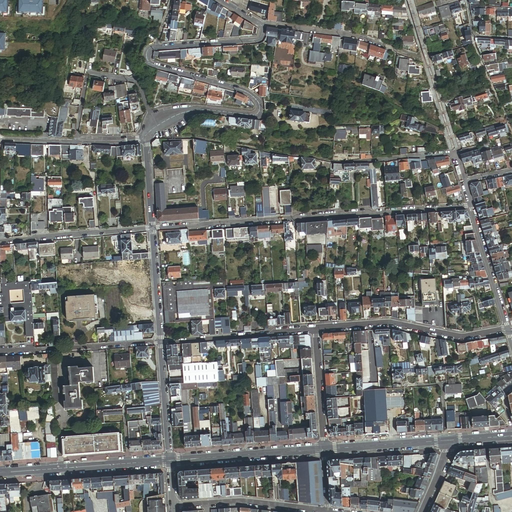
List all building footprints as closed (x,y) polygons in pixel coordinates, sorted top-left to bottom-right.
[(9,7),(9,0),(0,0),(0,13),(3,13),(4,13),(9,13),(9,7)] [(44,8),(44,0),(19,0),(19,7),(19,14),(23,14),(25,14),(38,14),(39,14),(44,15),(44,8)] [(144,11),(145,4),(149,5),(149,0),(140,0),(140,11),(144,11)] [(181,0),(179,9),(190,11),(191,5),(186,5),(187,2),(184,2),(184,1),(181,0)] [(227,11),(209,0),(208,7),(206,12),(210,14),(211,12),(220,15),(221,14),(225,16),(227,11)] [(354,4),(355,2),(341,1),(341,11),(348,12),(348,10),(354,10),(354,9),(354,4)] [(436,11),(434,1),(418,6),(420,13),(424,12),(425,14),(436,11)] [(354,4),(354,9),(359,9),(362,10),(365,10),(365,12),(368,12),(368,5),(354,4)] [(370,10),(371,4),(368,4),(368,5),(368,12),(367,14),(371,15),(380,16),(381,11),(380,11),(370,10)] [(456,5),(451,7),(452,13),(462,10),(460,4),(456,5)] [(486,14),(486,6),(471,5),(472,11),(474,11),(474,14),(486,14)] [(441,14),(452,11),(450,7),(450,6),(444,8),(440,9),(441,14)] [(497,10),(497,7),(486,6),(486,14),(495,14),(495,10),(497,10)] [(243,20),(229,11),(228,16),(232,19),(231,20),(240,26),(243,20)] [(194,22),(204,24),(205,17),(196,15),(194,22)] [(400,30),(403,30),(404,20),(393,19),(392,24),(396,25),(399,25),(399,30),(400,30)] [(115,25),(115,24),(97,21),(95,30),(99,30),(99,29),(103,29),(103,30),(103,31),(106,31),(107,30),(108,29),(114,30),(115,25)] [(257,29),(245,21),(243,30),(252,32),(252,33),(256,34),(257,29)] [(473,43),(470,26),(465,27),(465,31),(466,36),(467,40),(467,44),(473,43)] [(379,31),(368,27),(367,36),(378,39),(378,38),(379,31)] [(232,29),(225,28),(224,32),(223,38),(229,37),(232,29)] [(276,41),(278,30),(267,28),(266,35),(269,35),(268,46),(275,46),(276,41)] [(297,35),(298,32),(282,30),(281,42),(293,43),(294,34),(297,35)] [(163,42),(175,41),(177,32),(175,32),(175,33),(171,32),(170,35),(164,35),(163,42)] [(340,39),(340,37),(314,34),(313,42),(315,43),(318,43),(320,43),(320,41),(332,43),(331,45),(333,45),(339,46),(340,39)] [(356,51),(358,40),(344,38),(344,40),(342,49),(351,50),(356,51)] [(369,50),(371,45),(359,41),(358,47),(369,50)] [(310,51),(309,59),(324,61),(331,61),(332,54),(319,52),(320,43),(318,43),(315,43),(314,51),(310,51)] [(382,59),(385,50),(371,45),(369,50),(369,54),(382,59)] [(213,48),(201,49),(201,53),(203,53),(203,57),(213,56),(213,48)] [(117,52),(104,50),(102,61),(115,63),(115,61),(117,52)] [(452,50),(442,53),(443,59),(447,57),(451,56),(454,55),(452,50)] [(179,59),(179,51),(170,52),(171,60),(179,59)] [(170,52),(159,53),(159,56),(159,60),(171,60),(170,52)] [(442,53),(431,56),(433,62),(437,60),(443,59),(442,53)] [(469,62),(466,54),(461,56),(462,57),(458,59),(460,66),(469,62)] [(498,63),(485,65),(488,70),(494,69),(495,72),(500,71),(499,70),(498,63)] [(408,65),(408,71),(407,74),(418,75),(419,69),(415,69),(415,66),(413,66),(408,65)] [(267,71),(268,67),(266,67),(251,66),(251,67),(251,72),(256,72),(256,75),(264,75),(264,71),(267,71)] [(244,77),(244,69),(232,68),(231,76),(244,77)] [(169,75),(157,72),(155,79),(167,82),(167,81),(169,75)] [(377,78),(364,73),(362,84),(378,91),(384,94),(386,87),(381,85),(383,81),(379,80),(380,78),(377,76),(377,78)] [(74,75),(71,77),(69,87),(76,88),(78,76),(74,75)] [(179,78),(169,75),(167,81),(177,84),(179,78)] [(78,76),(76,88),(82,89),(84,76),(78,76)] [(195,82),(181,78),(181,80),(182,80),(180,88),(193,91),(194,84),(195,82)] [(103,92),(104,85),(105,83),(94,82),(94,84),(93,86),(93,91),(103,92)] [(205,85),(195,82),(194,84),(195,85),(194,93),(203,95),(203,93),(206,94),(207,90),(204,89),(205,85)] [(125,85),(123,85),(118,86),(116,86),(118,98),(126,97),(125,85)] [(495,95),(491,87),(485,89),(486,91),(488,97),(495,95)] [(237,93),(226,91),(225,95),(230,96),(234,98),(246,103),(248,98),(237,93)] [(488,97),(486,91),(475,94),(477,100),(483,98),(488,97)] [(421,92),(422,102),(432,102),(431,96),(430,96),(429,92),(421,92)] [(137,94),(129,95),(129,96),(130,101),(130,103),(138,102),(137,94)] [(462,97),(456,99),(455,99),(455,101),(453,101),(452,102),(454,109),(454,110),(460,108),(460,110),(465,108),(464,104),(463,100),(462,97)] [(453,101),(452,99),(445,101),(447,106),(450,105),(451,111),(452,110),(454,109),(452,102),(453,101)] [(130,103),(130,101),(123,102),(123,105),(124,109),(126,122),(131,122),(130,117),(130,114),(129,111),(126,111),(126,109),(127,108),(128,107),(131,107),(130,103)] [(57,126),(55,137),(62,138),(64,123),(63,123),(64,117),(67,117),(68,112),(66,111),(67,103),(60,102),(59,110),(60,110),(59,116),(58,115),(58,118),(57,126)] [(139,111),(138,102),(130,103),(131,107),(132,112),(139,111)] [(322,114),(323,109),(292,105),(289,120),(303,122),(305,113),(305,111),(313,112),(312,115),(317,115),(317,113),(322,114)] [(16,108),(6,108),(6,115),(7,116),(15,116),(16,108)] [(31,109),(22,108),(21,116),(22,116),(31,117),(31,112),(31,109)] [(97,127),(99,112),(92,111),(91,114),(90,123),(89,126),(89,127),(97,128),(97,127)] [(112,124),(111,114),(102,115),(102,116),(103,116),(103,117),(104,119),(101,119),(102,125),(103,125),(107,125),(112,124)] [(444,135),(443,130),(427,122),(425,126),(414,123),(415,118),(401,115),(400,120),(402,121),(401,126),(421,132),(421,130),(429,132),(438,135),(438,134),(444,135)] [(57,126),(58,118),(51,117),(50,125),(57,126)] [(239,119),(229,117),(228,123),(228,124),(229,124),(229,125),(238,126),(239,119)] [(259,121),(239,119),(238,126),(251,128),(251,129),(258,130),(259,124),(261,124),(261,121),(260,121),(259,121)] [(55,137),(57,126),(50,125),(48,136),(55,137)] [(505,125),(502,126),(496,128),(498,134),(507,131),(507,129),(505,125)] [(486,131),(485,128),(475,131),(477,137),(480,136),(480,135),(486,134),(486,131)] [(498,134),(496,128),(489,130),(487,130),(489,136),(498,134)] [(470,138),(469,133),(460,135),(460,136),(459,136),(459,137),(460,141),(464,140),(467,139),(470,138)] [(181,140),(167,140),(167,143),(163,143),(164,155),(169,155),(178,155),(178,154),(183,154),(183,153),(182,142),(181,140)] [(192,140),(193,145),(194,153),(204,154),(206,142),(192,140)] [(32,145),(16,144),(15,150),(15,151),(20,151),(19,156),(32,157),(32,155),(32,145)] [(141,144),(123,146),(123,156),(136,155),(137,156),(141,156),(142,155),(141,144)] [(492,152),(489,144),(484,145),(484,146),(485,146),(485,149),(486,151),(489,160),(491,159),(491,162),(494,161),(492,152)] [(44,145),(32,145),(32,155),(44,155),(44,149),(44,145)] [(49,157),(62,157),(61,145),(49,145),(49,157)] [(479,147),(478,146),(475,147),(476,150),(475,150),(478,162),(483,161),(480,151),(479,147)] [(475,150),(474,147),(469,148),(470,152),(473,160),(473,163),(474,164),(478,162),(475,150)] [(253,150),(241,148),(242,155),(245,155),(245,165),(257,164),(256,155),(250,155),(250,151),(253,152),(253,150)] [(492,152),(494,161),(495,161),(504,158),(501,149),(492,152)] [(84,160),(83,150),(71,150),(71,155),(71,160),(84,160)] [(257,164),(260,163),(259,151),(253,150),(253,152),(250,151),(250,155),(256,155),(257,164)] [(224,151),(209,152),(210,162),(225,161),(224,157),(224,154),(224,152),(224,151)] [(270,154),(259,151),(260,163),(260,168),(267,167),(266,159),(272,159),(272,162),(285,162),(285,164),(289,164),(289,162),(288,156),(279,156),(270,154)] [(470,152),(461,154),(464,163),(473,160),(470,152)] [(239,156),(224,157),(225,161),(225,166),(228,166),(240,165),(239,156)] [(449,164),(448,158),(450,158),(449,157),(447,156),(445,156),(434,158),(435,161),(437,167),(440,166),(445,165),(449,164)] [(315,159),(300,157),(300,160),(302,160),(302,170),(315,169),(315,159)] [(409,170),(407,159),(398,160),(399,167),(399,171),(409,170)] [(421,161),(420,159),(409,159),(408,159),(410,170),(422,168),(421,161)] [(437,167),(435,161),(430,163),(431,166),(434,174),(439,172),(437,167)] [(399,167),(384,168),(385,180),(400,179),(399,171),(399,167)] [(440,175),(444,187),(450,185),(447,177),(446,178),(445,174),(440,175)] [(496,178),(486,180),(489,190),(489,193),(493,192),(493,189),(498,187),(496,178)] [(45,180),(36,180),(36,183),(33,183),(32,183),(32,191),(40,191),(45,192),(45,180)] [(483,191),(480,181),(472,183),(470,186),(474,198),(481,196),(484,195),(483,191)] [(155,184),(157,209),(159,209),(160,211),(166,211),(164,183),(155,184)] [(372,209),(378,208),(377,185),(373,185),(372,183),(370,183),(372,199),(372,206),(372,209)] [(113,184),(108,185),(108,187),(102,188),(102,189),(103,193),(116,192),(116,186),(113,186),(113,184)] [(454,186),(453,185),(445,188),(446,190),(447,195),(453,193),(457,192),(461,191),(459,186),(454,188),(454,186)] [(245,196),(244,186),(238,186),(238,190),(236,190),(235,186),(230,187),(230,190),(231,197),(245,196)] [(268,187),(262,187),(262,189),(263,195),(263,203),(264,217),(276,216),(276,211),(274,212),(274,209),(270,209),(268,187)] [(425,190),(426,197),(435,195),(433,188),(425,190)] [(226,199),(225,189),(214,190),(215,200),(226,199)] [(292,204),(291,191),(280,192),(281,206),(285,205),(285,215),(292,215),(292,212),(292,204)] [(422,197),(415,198),(416,206),(423,205),(422,197)] [(95,208),(94,198),(80,199),(81,204),(84,204),(84,208),(95,208)] [(63,200),(48,200),(48,208),(51,208),(51,207),(52,207),(52,206),(63,206),(63,200)] [(478,212),(486,209),(487,209),(485,202),(481,203),(476,205),(478,212)] [(264,217),(263,203),(256,204),(257,217),(264,217)] [(64,219),(65,219),(65,214),(72,214),(72,208),(63,208),(64,219)] [(198,213),(198,208),(166,211),(160,211),(157,211),(158,221),(160,222),(199,219),(198,213)] [(480,218),(488,216),(488,214),(486,209),(478,212),(480,218)] [(50,222),(63,222),(63,211),(58,211),(54,211),(50,212),(50,222)] [(466,211),(456,211),(457,220),(461,219),(464,219),(470,219),(467,212),(466,211)] [(453,222),(452,212),(441,213),(441,219),(448,219),(448,222),(449,223),(452,222),(453,222)] [(438,223),(437,213),(428,214),(429,223),(438,223)] [(38,222),(38,214),(32,214),(32,230),(45,229),(45,222),(38,222)] [(65,214),(65,219),(65,223),(75,223),(75,214),(72,214),(65,214)] [(427,221),(426,214),(417,214),(417,221),(418,225),(422,225),(421,221),(427,221)] [(407,223),(407,215),(396,216),(396,219),(397,228),(404,228),(404,223),(407,223)] [(391,233),(398,233),(397,228),(396,219),(390,220),(390,217),(384,217),(385,231),(387,232),(390,232),(391,233)] [(372,227),(371,218),(359,219),(359,225),(359,228),(372,227)] [(377,220),(377,218),(371,218),(372,227),(372,231),(373,232),(376,232),(378,231),(383,231),(383,219),(377,220)] [(489,219),(481,221),(483,228),(491,225),(491,223),(489,219)] [(347,226),(347,220),(328,222),(327,233),(327,235),(336,235),(341,235),(341,230),(339,230),(339,227),(343,227),(343,230),(346,230),(347,226)] [(284,223),(284,225),(285,233),(285,241),(294,241),(293,233),(289,234),(289,222),(284,223)] [(327,233),(328,222),(306,223),(306,232),(306,235),(327,233)] [(306,232),(306,223),(297,224),(298,232),(299,232),(306,232)] [(285,233),(284,225),(271,226),(271,230),(270,231),(270,237),(274,237),(273,234),(285,233)] [(491,225),(483,228),(485,234),(493,232),(491,225)] [(270,226),(257,227),(258,239),(270,238),(270,237),(270,231),(270,226)] [(258,239),(257,227),(250,228),(250,238),(251,242),(258,242),(258,239)] [(240,239),(240,228),(226,229),(227,240),(240,239)] [(250,238),(250,228),(240,228),(240,239),(250,238)] [(189,243),(189,242),(188,233),(188,229),(167,231),(167,234),(166,234),(167,245),(182,244),(182,243),(189,243)] [(225,250),(223,229),(212,230),(212,239),(213,239),(213,245),(211,245),(211,251),(225,250)] [(207,240),(206,231),(188,233),(189,242),(203,241),(207,240)] [(496,236),(495,232),(493,232),(485,234),(489,248),(499,245),(496,238),(494,239),(494,237),(496,236)] [(476,241),(474,234),(466,234),(465,234),(465,242),(476,241)] [(123,254),(129,253),(133,253),(133,240),(125,241),(122,241),(123,245),(123,250),(123,254)] [(480,252),(476,241),(465,242),(466,243),(462,244),(462,247),(464,247),(465,251),(463,251),(463,253),(463,254),(467,254),(480,252)] [(41,256),(56,255),(55,244),(40,245),(41,256)] [(446,252),(445,244),(439,244),(436,244),(437,253),(446,252)] [(306,246),(306,254),(316,253),(322,253),(322,252),(322,245),(306,246)] [(499,245),(489,248),(491,255),(500,252),(500,250),(499,245)] [(99,246),(84,247),(84,258),(100,257),(99,246)] [(73,248),(61,249),(62,259),(73,258),(74,258),(73,248)] [(500,252),(491,255),(493,261),(507,258),(508,258),(506,251),(505,251),(504,251),(500,252)] [(180,278),(180,267),(169,268),(170,279),(180,278)] [(343,276),(343,268),(337,268),(337,272),(334,272),(335,279),(343,278),(343,276)] [(361,275),(360,269),(344,268),(343,268),(343,276),(361,275)] [(506,273),(497,275),(498,280),(511,276),(511,273),(511,272),(511,271),(506,273)] [(475,287),(473,277),(469,277),(469,278),(466,278),(465,278),(464,278),(463,278),(463,276),(459,276),(459,278),(460,286),(469,286),(470,288),(475,287)] [(477,280),(476,277),(473,277),(475,287),(484,285),(483,280),(480,280),(479,279),(478,279),(477,279),(477,280)] [(459,278),(451,279),(451,280),(452,286),(460,286),(459,278)] [(212,290),(212,281),(212,280),(166,283),(166,286),(165,286),(163,286),(165,323),(191,322),(202,321),(209,320),(215,320),(214,318),(213,299),(212,290)] [(227,287),(227,280),(212,281),(212,290),(215,290),(227,289),(227,287)] [(327,287),(326,280),(322,281),(317,281),(318,296),(323,296),(327,296),(327,293),(324,293),(324,288),(327,287)] [(436,305),(434,280),(421,281),(422,305),(436,305)] [(11,312),(25,311),(33,311),(31,282),(2,283),(3,293),(4,307),(5,312),(11,312)] [(298,283),(282,284),(283,291),(283,292),(286,292),(286,289),(295,289),(295,291),(295,297),(296,297),(299,297),(299,291),(299,287),(298,283)] [(283,291),(282,284),(266,285),(266,289),(266,292),(283,291)] [(263,289),(262,285),(248,286),(248,291),(248,292),(249,296),(266,295),(266,292),(266,289),(263,289)] [(227,291),(227,289),(215,290),(216,299),(226,298),(225,291),(227,291)] [(385,307),(385,298),(385,295),(385,294),(385,293),(382,293),(382,297),(381,297),(381,298),(379,298),(379,299),(375,299),(372,300),(372,302),(372,308),(374,308),(374,312),(375,313),(378,313),(379,312),(379,308),(381,307),(381,317),(386,317),(385,307)] [(98,312),(97,307),(95,307),(94,295),(84,296),(84,298),(77,299),(77,297),(68,297),(69,300),(66,300),(67,319),(69,318),(74,318),(74,320),(85,319),(85,317),(94,317),(96,317),(96,312),(98,312)] [(414,299),(399,300),(399,307),(410,306),(411,307),(407,307),(407,313),(408,313),(408,321),(415,322),(415,306),(414,299)] [(462,299),(461,299),(461,303),(462,313),(467,313),(467,311),(471,310),(470,303),(470,302),(469,302),(468,303),(463,303),(462,299)] [(483,302),(478,304),(479,311),(482,310),(481,306),(484,305),(484,308),(495,304),(494,299),(487,301),(483,302)] [(361,313),(360,303),(349,304),(349,308),(349,313),(361,313)] [(462,313),(461,303),(459,303),(450,304),(451,309),(449,309),(449,311),(451,311),(451,314),(457,313),(457,314),(462,313)] [(422,308),(415,306),(415,322),(423,324),(422,308)] [(303,316),(316,315),(316,309),(310,310),(310,307),(306,307),(307,308),(303,308),(303,316)] [(328,316),(328,308),(319,309),(319,317),(328,316)] [(337,314),(336,308),(328,308),(328,316),(335,316),(335,314),(337,314)] [(26,322),(25,311),(11,312),(11,320),(11,323),(15,322),(24,322),(26,322)] [(34,337),(33,311),(25,311),(26,322),(27,337),(34,337)] [(276,325),(285,324),(284,319),(281,319),(281,317),(281,316),(280,316),(280,314),(276,314),(271,313),(267,313),(267,316),(276,315),(276,325)] [(268,325),(276,325),(276,315),(267,316),(268,320),(268,325)] [(222,329),(223,334),(230,334),(229,317),(214,318),(215,320),(215,329),(222,329)] [(489,319),(481,321),(482,328),(491,326),(489,319)] [(202,321),(191,322),(192,336),(203,336),(202,325),(202,321)] [(155,333),(154,324),(144,325),(144,329),(145,333),(155,333)] [(125,326),(114,327),(114,332),(114,334),(115,342),(143,340),(143,333),(135,333),(134,326),(128,326),(125,326)] [(406,333),(393,330),(394,341),(403,340),(403,337),(406,337),(406,333)] [(368,348),(368,331),(360,332),(360,343),(361,348),(368,348)] [(360,343),(360,332),(353,332),(354,338),(351,338),(352,344),(354,344),(360,343)] [(308,335),(299,336),(300,349),(310,348),(310,337),(308,335)] [(299,336),(292,337),(293,344),(293,348),(293,350),(296,350),(300,349),(299,336)] [(430,338),(421,336),(420,341),(420,343),(429,345),(430,338)] [(505,336),(489,339),(491,345),(494,345),(507,342),(505,336)] [(270,349),(270,338),(259,339),(259,348),(268,347),(269,350),(270,350),(270,349)] [(278,343),(278,338),(270,338),(270,349),(274,348),(273,347),(276,347),(276,343),(278,343)] [(259,348),(259,339),(241,340),(241,346),(242,353),(244,353),(244,350),(243,350),(243,349),(259,348)] [(446,341),(440,340),(441,349),(443,356),(444,356),(445,357),(447,357),(446,355),(448,355),(446,341)] [(217,348),(216,342),(201,343),(201,357),(208,356),(207,348),(217,348)] [(467,351),(478,349),(477,342),(466,344),(467,351)] [(201,357),(201,343),(182,344),(183,346),(183,348),(183,350),(183,356),(184,364),(202,363),(201,357)] [(461,345),(453,343),(454,350),(458,350),(459,353),(467,352),(467,351),(466,344),(461,345)] [(167,345),(168,358),(178,357),(177,346),(177,345),(167,345)] [(149,357),(148,347),(137,348),(137,350),(138,358),(149,357)] [(311,359),(310,348),(300,349),(301,359),(303,359),(311,359)] [(511,356),(509,350),(499,354),(502,362),(506,360),(505,358),(511,356)] [(368,351),(361,352),(361,355),(361,363),(362,372),(362,382),(367,381),(369,381),(368,351)] [(115,368),(131,367),(130,354),(114,355),(115,368)] [(424,362),(422,354),(415,355),(417,363),(419,363),(424,362)] [(497,363),(502,362),(499,354),(489,357),(491,362),(497,361),(497,363)] [(22,369),(21,356),(7,357),(8,368),(13,367),(13,370),(22,369)] [(178,357),(168,358),(169,365),(179,365),(178,357)] [(443,361),(443,357),(439,358),(439,359),(440,359),(441,362),(436,363),(436,366),(444,365),(443,361)] [(482,366),(491,362),(489,357),(480,360),(482,366)] [(312,368),(311,359),(303,359),(303,363),(305,363),(305,369),(312,368)] [(285,370),(284,360),(276,361),(276,374),(277,377),(285,377),(299,376),(303,376),(304,376),(304,369),(292,370),(291,370),(285,370)] [(217,382),(219,382),(218,366),(218,362),(202,363),(184,364),(183,364),(183,370),(184,378),(184,384),(197,383),(217,382)] [(445,364),(444,365),(436,366),(437,374),(445,374),(445,372),(445,367),(445,364)] [(51,373),(50,365),(47,365),(46,365),(45,366),(45,367),(39,367),(34,367),(34,368),(30,368),(29,368),(29,369),(28,369),(27,370),(26,371),(26,372),(26,376),(30,376),(30,382),(30,383),(31,382),(40,382),(40,383),(41,384),(41,383),(45,383),(46,383),(46,382),(46,381),(46,374),(51,373)] [(79,366),(69,366),(71,385),(66,385),(66,393),(67,396),(68,396),(68,400),(67,400),(65,400),(65,408),(83,406),(83,399),(81,399),(80,382),(87,381),(95,381),(94,366),(83,367),(83,368),(79,368),(79,367),(79,366)] [(437,374),(436,366),(428,367),(428,375),(437,374)] [(396,374),(392,374),(392,380),(404,379),(404,373),(403,369),(399,370),(396,370),(396,374)] [(334,381),(334,374),(325,374),(326,386),(335,386),(335,381),(334,381)] [(312,375),(304,376),(303,376),(303,378),(303,385),(300,385),(300,387),(313,386),(312,375)] [(285,377),(277,377),(268,378),(266,378),(266,385),(273,385),(272,383),(280,383),(280,384),(286,384),(286,383),(286,380),(285,377)] [(509,385),(506,381),(504,379),(502,380),(497,385),(502,391),(509,385)] [(160,406),(158,382),(141,383),(142,389),(143,393),(145,404),(145,407),(151,407),(155,406),(160,406)] [(511,382),(509,385),(502,391),(505,394),(509,391),(511,388),(511,382)] [(288,414),(287,402),(287,400),(286,384),(280,384),(282,422),(288,422),(288,414)] [(445,388),(445,394),(461,393),(461,388),(460,385),(455,385),(448,385),(446,385),(446,386),(445,388)] [(505,394),(502,391),(497,385),(493,389),(501,398),(505,395),(505,394)] [(314,396),(313,386),(300,387),(300,388),(304,388),(304,394),(301,394),(301,395),(301,397),(314,396)] [(327,397),(337,396),(336,386),(335,386),(326,386),(327,397)] [(387,420),(386,389),(383,390),(378,390),(370,390),(364,391),(365,416),(366,432),(368,432),(368,434),(388,433),(387,420)] [(501,398),(493,389),(484,397),(488,402),(491,406),(493,405),(501,398)] [(258,390),(250,390),(252,410),(260,409),(258,390)] [(0,393),(1,404),(9,403),(9,402),(10,401),(10,399),(6,399),(6,397),(9,397),(9,393),(4,393),(0,393)] [(314,396),(301,397),(301,401),(302,414),(306,414),(315,413),(314,396)] [(337,409),(336,398),(327,399),(327,409),(337,409)] [(172,414),(183,413),(182,407),(182,401),(172,402),(172,404),(177,404),(177,410),(172,410),(172,414)] [(200,414),(199,408),(199,401),(196,401),(196,407),(193,407),(195,428),(196,428),(196,431),(195,432),(195,434),(195,436),(191,437),(189,406),(182,407),(183,413),(184,427),(185,434),(185,438),(186,447),(202,446),(201,436),(197,436),(197,433),(201,433),(201,426),(200,421),(200,414)] [(7,406),(10,406),(9,403),(1,404),(1,409),(1,416),(10,416),(10,410),(8,410),(7,406)] [(222,445),(228,444),(227,435),(226,422),(225,418),(224,404),(219,404),(219,407),(220,413),(220,423),(221,427),(221,430),(221,432),(221,438),(222,445)] [(35,405),(26,406),(26,408),(29,408),(29,420),(22,421),(22,429),(25,428),(37,428),(35,405)] [(468,407),(470,413),(478,412),(482,412),(482,416),(485,415),(484,405),(468,407)] [(496,413),(499,416),(505,411),(500,405),(496,409),(493,405),(491,406),(496,413)] [(26,408),(26,406),(10,407),(10,410),(10,416),(11,427),(12,434),(19,433),(23,433),(22,429),(22,421),(29,420),(29,408),(26,408)] [(338,419),(337,409),(327,409),(328,420),(338,419)] [(416,431),(425,431),(424,420),(419,421),(419,420),(419,412),(417,412),(417,409),(414,409),(415,417),(415,421),(416,431)] [(453,411),(447,412),(448,429),(462,429),(461,418),(455,419),(455,413),(455,411),(453,411)] [(173,427),(184,427),(183,413),(172,414),(173,427)] [(317,438),(315,413),(306,414),(307,422),(310,422),(310,427),(309,427),(309,428),(307,428),(308,438),(317,438)] [(461,418),(462,429),(473,428),(472,418),(470,413),(461,413),(461,418)] [(507,426),(499,416),(496,413),(495,413),(496,416),(496,419),(498,419),(498,420),(499,420),(500,426),(507,426)] [(55,423),(54,415),(48,415),(45,423),(55,423)] [(392,433),(407,432),(406,422),(406,418),(406,415),(403,415),(403,419),(403,421),(397,422),(397,419),(391,420),(392,433)] [(492,416),(489,416),(490,427),(500,426),(499,420),(498,420),(498,419),(496,419),(494,419),(494,416),(492,416)] [(415,417),(406,418),(406,422),(409,421),(409,426),(413,426),(413,422),(414,422),(414,421),(415,421),(415,417)] [(473,428),(486,427),(485,417),(482,417),(478,417),(472,418),(473,428)] [(254,442),(252,418),(247,419),(245,419),(245,428),(249,428),(249,432),(246,432),(246,443),(254,442)] [(346,426),(346,418),(341,419),(342,424),(342,426),(342,436),(355,435),(354,425),(346,426)] [(432,430),(443,430),(442,419),(438,420),(438,418),(435,419),(435,420),(431,420),(432,430)] [(407,432),(416,431),(415,421),(414,421),(414,422),(413,422),(413,426),(409,426),(409,421),(406,422),(407,432)] [(46,436),(55,435),(55,423),(45,423),(44,423),(46,432),(46,436)] [(355,435),(363,435),(363,424),(354,424),(354,425),(355,435)] [(162,433),(161,425),(154,426),(154,434),(162,433)] [(201,426),(201,433),(201,435),(206,435),(206,432),(210,432),(210,426),(201,426)] [(271,441),(290,440),(289,432),(276,433),(276,427),(276,426),(275,426),(274,426),(273,427),(270,428),(270,431),(271,441)] [(331,437),(342,436),(342,426),(333,427),(333,430),(329,430),(329,435),(331,437)] [(175,448),(186,447),(185,438),(181,439),(181,434),(185,434),(184,427),(173,427),(175,448)] [(134,428),(129,428),(129,433),(130,432),(130,442),(136,441),(139,440),(138,436),(137,428),(134,428)] [(246,432),(245,428),(242,429),(242,433),(234,434),(234,444),(246,443),(246,432)] [(308,438),(307,428),(294,429),(295,433),(293,433),(294,439),(308,438)] [(261,442),(271,441),(270,431),(265,432),(260,432),(261,442)] [(206,435),(201,435),(201,436),(202,446),(211,445),(211,439),(210,432),(206,432),(206,435)] [(118,434),(62,438),(63,456),(78,455),(78,454),(85,453),(86,455),(96,454),(95,453),(107,452),(108,453),(123,452),(122,434),(118,434)] [(53,446),(56,446),(55,435),(46,436),(48,449),(51,448),(53,448),(53,446)] [(145,441),(144,435),(141,436),(144,451),(153,450),(151,441),(151,440),(145,441)] [(130,442),(130,452),(144,451),(141,436),(138,436),(139,440),(136,441),(130,442)] [(163,449),(162,441),(158,441),(154,441),(151,441),(153,450),(163,449)] [(14,460),(42,458),(41,443),(39,442),(25,443),(20,444),(20,450),(19,451),(13,451),(14,460)] [(4,461),(14,460),(13,451),(13,445),(8,445),(8,450),(3,451),(4,461)] [(511,447),(501,448),(502,463),(502,464),(511,462),(511,447)] [(502,463),(501,448),(489,449),(490,463),(499,463),(502,463)] [(486,462),(485,450),(474,451),(475,462),(475,463),(486,462)] [(475,462),(474,451),(461,452),(456,456),(452,464),(464,463),(464,466),(465,466),(468,466),(468,465),(468,463),(470,463),(472,463),(475,462)] [(436,454),(431,454),(427,463),(434,465),(437,455),(436,454)] [(402,462),(402,456),(387,457),(388,467),(391,466),(397,466),(399,466),(402,466),(402,462)] [(388,471),(388,468),(388,467),(387,457),(377,458),(378,466),(380,466),(384,466),(384,471),(388,471)] [(361,469),(363,468),(363,467),(364,468),(364,458),(353,459),(353,466),(353,468),(353,469),(358,469),(361,469)] [(371,469),(371,458),(365,458),(365,463),(366,463),(366,468),(364,468),(363,467),(363,468),(363,474),(367,474),(368,468),(371,469)] [(378,466),(377,458),(371,458),(371,469),(368,468),(367,474),(367,482),(382,482),(382,470),(378,470),(378,467),(378,466)] [(340,464),(340,460),(329,461),(327,463),(328,478),(334,477),(334,475),(334,473),(334,471),(335,471),(336,471),(337,473),(340,473),(340,464)] [(321,469),(321,461),(296,463),(296,470),(321,469)] [(412,471),(413,469),(411,469),(411,468),(412,461),(411,461),(404,461),(404,462),(403,466),(403,470),(412,471)] [(488,483),(486,462),(475,463),(475,469),(476,475),(476,476),(477,484),(483,483),(488,483)] [(296,470),(296,463),(282,464),(283,479),(287,479),(287,480),(292,480),(292,478),(295,478),(296,478),(297,478),(296,470)] [(283,479),(282,464),(272,465),(272,475),(273,475),(274,475),(276,475),(276,474),(278,474),(278,479),(280,479),(282,479),(283,479)] [(272,475),(272,465),(262,466),(262,477),(262,478),(272,477),(272,475)] [(255,476),(255,466),(240,468),(241,478),(245,478),(245,479),(249,479),(248,477),(256,477),(255,476)] [(429,478),(433,469),(426,467),(425,469),(424,468),(423,471),(425,471),(423,477),(429,478)] [(241,478),(240,468),(225,469),(226,479),(228,479),(228,482),(231,482),(231,479),(241,478)] [(461,471),(450,468),(448,474),(459,478),(461,471)] [(226,479),(225,469),(211,470),(212,481),(216,480),(216,481),(219,481),(219,480),(220,480),(225,480),(226,480),(226,479)] [(324,505),(321,469),(296,470),(297,478),(298,502),(324,505)] [(212,481),(211,470),(197,471),(198,481),(198,482),(200,482),(210,481),(212,481)] [(496,494),(504,492),(504,488),(502,470),(499,470),(495,470),(497,490),(494,490),(494,495),(496,494)] [(198,481),(197,471),(180,472),(179,474),(180,486),(186,486),(186,483),(187,483),(187,481),(195,481),(198,481)] [(476,484),(477,484),(476,476),(473,475),(469,474),(461,471),(459,478),(469,482),(476,484)] [(159,488),(158,474),(143,475),(144,484),(144,488),(144,490),(148,490),(148,484),(149,484),(154,483),(154,489),(155,489),(159,488)] [(144,484),(143,475),(129,476),(130,485),(136,485),(139,485),(144,484)] [(130,485),(129,476),(114,477),(115,486),(118,486),(124,486),(126,485),(126,489),(130,489),(130,485)] [(424,490),(429,478),(423,477),(420,476),(414,489),(424,490)] [(115,486),(114,477),(102,478),(103,487),(105,487),(113,486),(115,486)] [(329,489),(335,488),(335,485),(339,485),(338,480),(337,481),(337,478),(335,478),(335,477),(334,477),(328,478),(329,489)] [(92,489),(91,478),(83,479),(84,489),(92,489)] [(103,487),(102,478),(91,478),(92,489),(95,488),(103,488),(103,487)] [(84,489),(83,479),(72,480),(73,490),(84,489)] [(73,490),(72,480),(61,481),(62,491),(73,490)] [(62,491),(61,481),(53,481),(54,490),(54,491),(61,491),(62,491)] [(455,490),(457,487),(444,482),(440,493),(451,497),(452,498),(453,494),(455,490)] [(473,492),(476,484),(469,482),(467,489),(466,490),(473,493),(473,492)] [(479,494),(481,487),(483,483),(477,484),(476,484),(473,492),(478,494),(479,494)] [(9,492),(8,484),(0,485),(0,495),(4,495),(7,495),(9,494),(9,492)] [(20,484),(8,484),(9,492),(10,492),(20,491),(20,484)] [(213,498),(212,484),(199,485),(200,499),(213,498)] [(186,486),(180,486),(180,498),(183,500),(199,499),(199,489),(196,489),(188,490),(188,488),(187,488),(186,486)] [(350,494),(350,487),(345,488),(341,488),(341,492),(342,507),(350,508),(350,498),(350,494)] [(335,489),(335,488),(329,489),(330,504),(331,506),(332,506),(342,507),(341,492),(338,492),(339,494),(337,494),(337,492),(335,492),(335,491),(335,489)] [(424,490),(414,489),(411,489),(410,494),(410,497),(421,498),(424,490)] [(496,494),(497,501),(511,497),(511,489),(511,490),(504,492),(496,494)] [(116,511),(117,509),(116,503),(115,495),(115,493),(115,491),(113,492),(98,493),(97,493),(98,500),(105,500),(109,500),(110,511),(116,511)] [(478,494),(473,492),(473,493),(470,500),(469,502),(470,502),(471,499),(476,501),(477,498),(478,494)] [(451,497),(440,493),(434,505),(445,510),(446,509),(451,497)] [(89,494),(88,494),(85,494),(85,495),(85,498),(85,500),(86,510),(86,511),(94,511),(93,503),(91,503),(91,499),(89,499),(89,494)] [(166,511),(165,494),(159,495),(155,496),(148,497),(147,497),(148,511),(166,511)] [(30,498),(32,511),(53,511),(51,495),(30,498)] [(380,504),(380,498),(377,497),(377,501),(369,500),(367,500),(367,501),(367,510),(379,511),(380,504)] [(359,499),(359,498),(352,498),(350,498),(350,508),(359,509),(359,499)] [(367,510),(367,501),(366,501),(361,500),(361,499),(359,499),(359,509),(367,510)] [(470,502),(469,502),(468,504),(467,504),(467,511),(473,511),(474,509),(475,507),(476,501),(471,499),(470,502)] [(414,511),(419,502),(393,500),(393,503),(393,506),(391,511),(414,511)] [(388,511),(391,511),(393,506),(389,506),(388,505),(388,504),(388,503),(387,503),(386,503),(385,503),(385,504),(385,505),(380,504),(379,511),(388,511)]
